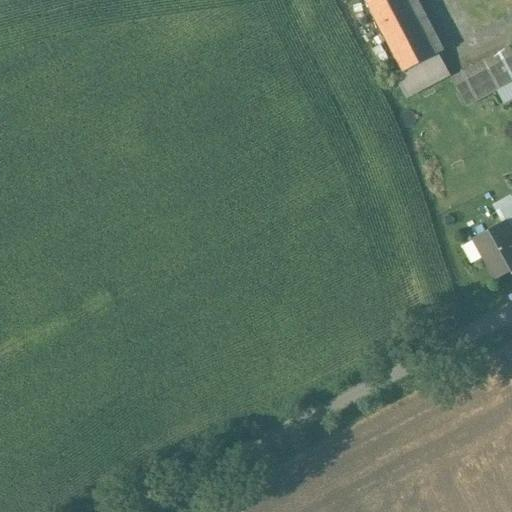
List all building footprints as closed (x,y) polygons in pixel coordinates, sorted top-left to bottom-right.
[(437,54),(409,0),(368,0),(405,70),(437,54)] [(511,48),(510,45),(452,77),(467,106),(511,81),(511,48)] [(437,54),(405,70),(395,75),(406,96),(450,73),(441,57),(439,58),(437,54)] [(511,197),(511,196),(494,206),(504,225),(506,224),(511,235),(511,197)] [(504,225),(476,241),(495,277),(511,267),(511,235),(506,224),(504,225)]
